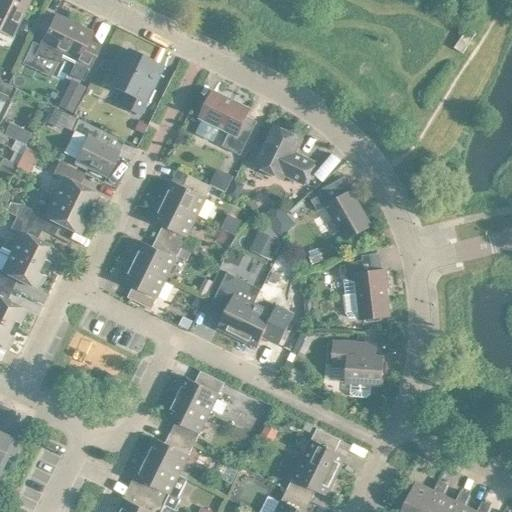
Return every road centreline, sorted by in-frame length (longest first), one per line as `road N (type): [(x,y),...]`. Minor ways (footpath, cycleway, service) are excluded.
road 1 (residential): [(418,262),(374,179),(336,135),(283,98),(94,0)]
road 2 (unclassified): [(398,430),(421,344),(418,262)]
road 3 (residential): [(175,336),(120,446),(87,429)]
road 4 (residential): [(80,288),(148,155)]
road 5 (residential): [(511,489),(398,430)]
road 6 (residential): [(16,394),(58,305),(80,288)]
